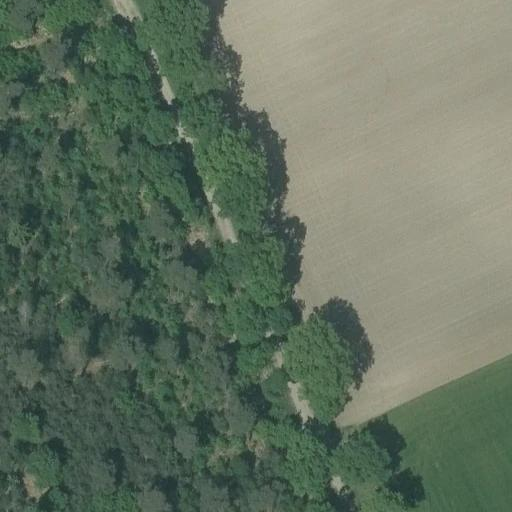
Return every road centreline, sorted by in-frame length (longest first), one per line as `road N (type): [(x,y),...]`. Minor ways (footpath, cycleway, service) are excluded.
road 1 (track): [(122,0),(346,511)]
road 2 (track): [(134,27),(0,63)]
